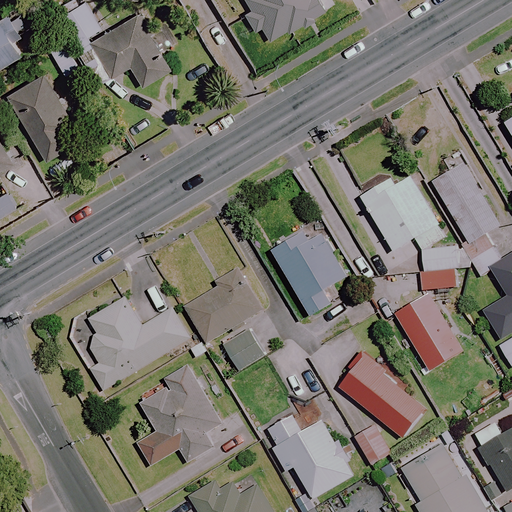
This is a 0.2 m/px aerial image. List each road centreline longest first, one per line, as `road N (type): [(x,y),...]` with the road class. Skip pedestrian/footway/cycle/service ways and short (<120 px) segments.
road 1 (secondary): [(483,0),(0,290)]
road 2 (residential): [(94,511),(0,354)]
